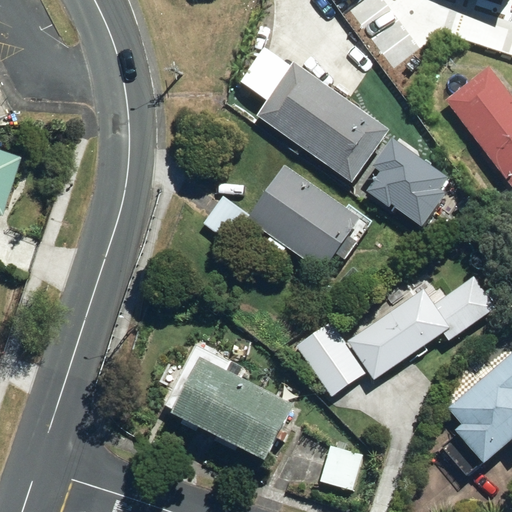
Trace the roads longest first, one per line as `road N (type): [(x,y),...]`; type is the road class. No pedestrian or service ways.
road 1 (secondary): [(37,463),(130,171),(123,74),(91,0)]
road 2 (residential): [(37,463),(184,511)]
